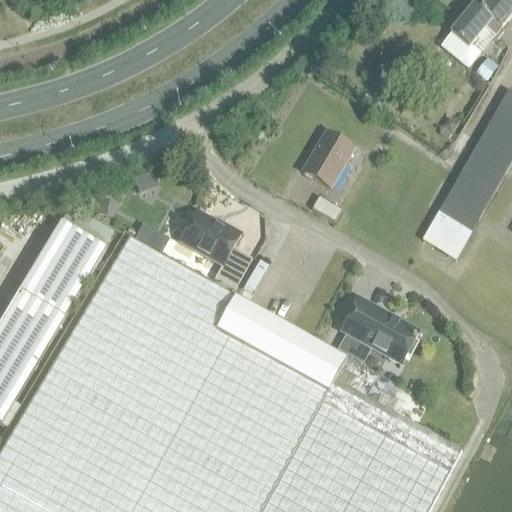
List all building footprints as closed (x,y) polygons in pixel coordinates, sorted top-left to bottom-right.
[(474,8),(450,37),(468,52),(485,31),(494,39),(501,31),(511,17),(511,8),(502,0),(490,0),(480,13),(474,8)] [(487,64),(479,73),(487,80),(495,70),(487,64)] [(422,244),(455,263),(511,161),(511,95),(508,93),(422,244)] [(447,125),(443,130),(452,135),(457,127),(452,124),(447,125)] [(302,176),(330,192),(353,153),(326,136),(302,176)] [(169,171),(171,175),(182,169),(180,165),(169,171)] [(191,180),(198,177),(195,171),(189,174),(191,180)] [(151,178),(135,184),(140,195),(155,189),(151,178)] [(319,199),(311,212),(334,226),(342,213),(319,199)] [(89,201),(88,216),(103,217),(104,202),(89,201)] [(224,230),(196,215),(179,246),(222,270),(215,284),(234,294),(251,263),(232,252),(240,237),(225,229),(224,230)] [(60,227),(19,295),(64,321),(104,254),(60,227)] [(144,230),(137,242),(159,255),(166,243),(144,230)] [(129,241),(0,455),(0,511),(429,511),(473,431),(129,241)] [(0,427),(0,428),(64,321),(19,295),(0,326),(0,427)] [(418,335),(389,319),(388,321),(376,315),(377,313),(363,305),(345,337),(384,359),(386,355),(402,364),(418,335)]
